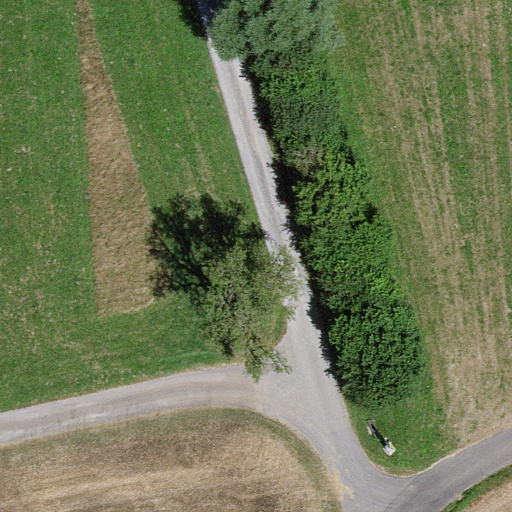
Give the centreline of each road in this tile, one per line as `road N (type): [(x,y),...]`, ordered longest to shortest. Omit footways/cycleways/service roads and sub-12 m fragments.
road 1 (track): [(383,511),(289,393),(170,390),(0,427)]
road 2 (track): [(204,0),(305,338),(289,393)]
road 3 (unclassified): [(410,511),(511,440)]
